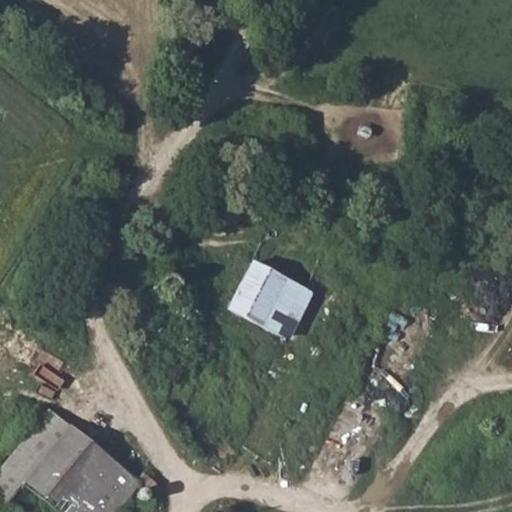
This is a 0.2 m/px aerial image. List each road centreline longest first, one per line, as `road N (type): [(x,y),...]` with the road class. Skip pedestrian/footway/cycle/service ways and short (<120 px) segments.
road 1 (unclassified): [(130,206),(96,266),(94,322),(108,371),(200,497),(194,511)]
road 2 (track): [(258,0),(206,113),(130,206)]
road 3 (track): [(374,511),(389,504),(466,395),(511,388)]
